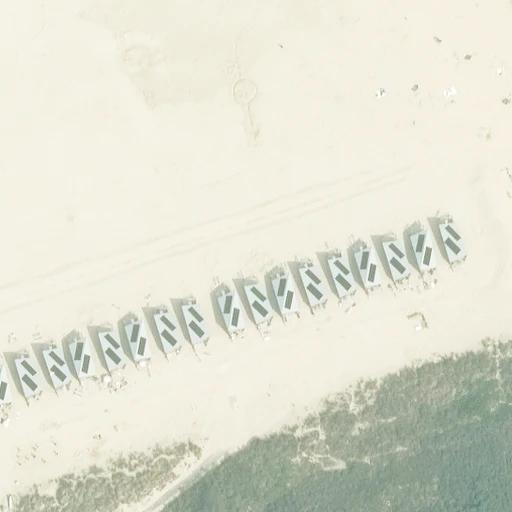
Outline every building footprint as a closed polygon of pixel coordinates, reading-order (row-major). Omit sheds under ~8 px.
[(447,228),(439,230),(449,261),(457,258),(447,228)] [(422,235),(414,237),(424,267),(432,264),(422,235)] [(394,246),(386,248),(396,279),(404,276),(394,246)] [(369,252),(361,255),(371,285),(379,282),(369,252)] [(344,261),(336,264),(345,293),(353,291),(344,261)] [(308,272),(301,275),(311,305),(319,303),(308,272)] [(283,281),(275,284),(285,314),(293,311),(283,281)] [(258,288),(249,291),(260,322),(268,319),(258,288)] [(231,300),(222,302),(230,333),(239,330),(231,300)] [(202,307),(193,310),(203,341),(212,338),(202,307)] [(173,316),(164,319),(174,350),(183,347),(173,316)] [(139,327),(131,329),(139,359),(147,357),(139,327)] [(113,335),(105,337),(115,368),(123,365),(113,335)] [(88,343),(80,345),(90,376),(98,374),(88,343)] [(53,354),(44,357),(53,387),(62,385),(53,354)] [(29,367),(20,369),(26,395),(34,393),(29,367)]
